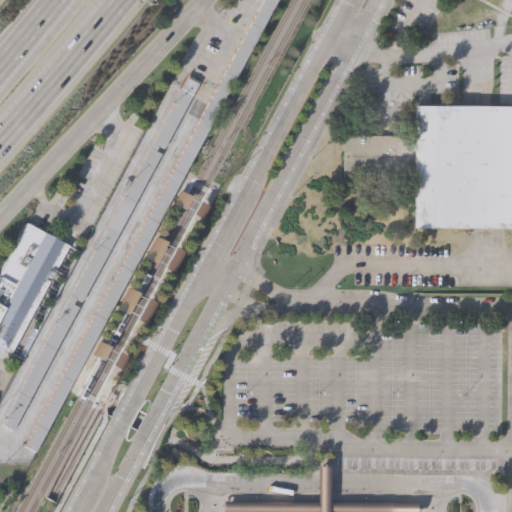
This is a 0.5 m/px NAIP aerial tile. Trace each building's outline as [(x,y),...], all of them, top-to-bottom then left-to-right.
[(261,0),(275,0),(36,449),(25,443),(261,0)] [(13,428),(2,422),(187,75),(198,81),(163,146),(158,143),(155,148),(160,151),(82,299),(76,296),(73,302),(78,305),(13,428)] [(511,224),(419,224),(420,174),(344,174),(344,133),(419,133),(419,104),(511,104),(511,224)] [(200,220),(207,207),(197,202),(190,214),(200,220)] [(79,251),(21,359),(0,347),(0,271),(26,222),(79,251)] [(174,273),(183,252),(153,239),(144,259),(174,273)] [(121,372),(141,327),(144,328),(156,304),(127,290),(103,341),(100,340),(92,357),(97,359),(93,370),(106,376),(110,367),(121,372)] [(316,511),(317,466),(328,466),(328,511),(316,511)] [(220,502),(220,511),(419,511),(419,504),(220,502)]
